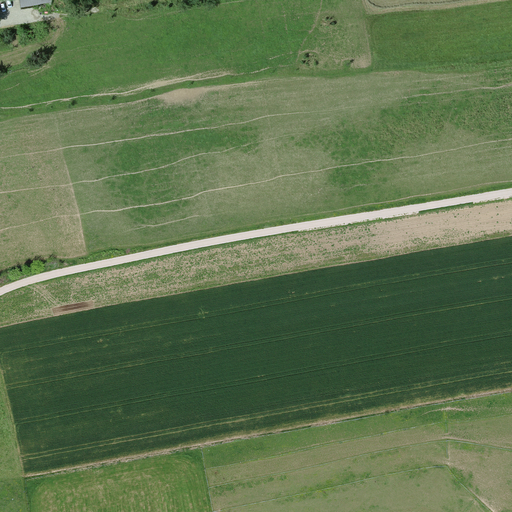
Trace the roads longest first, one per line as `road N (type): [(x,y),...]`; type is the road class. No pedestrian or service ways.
road 1 (track): [(511,193),(161,249),(0,293)]
road 2 (track): [(0,26),(147,0)]
